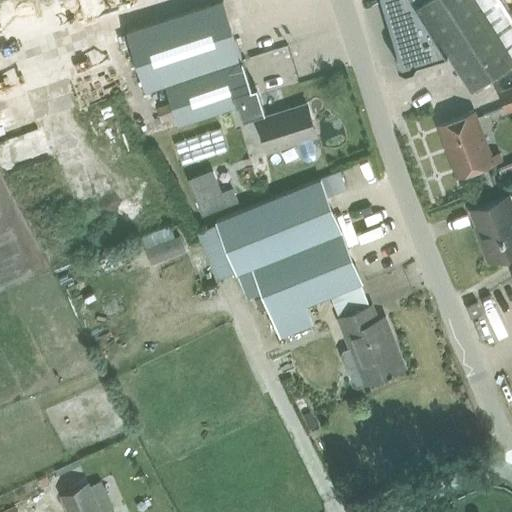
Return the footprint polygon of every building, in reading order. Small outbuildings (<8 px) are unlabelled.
[(146,89),(166,83),(243,58),(224,0),(128,31),(146,89)] [(413,0),(383,0),(400,53),(397,57),(400,66),(406,70),(415,67),(417,63),(449,53),(417,6),(413,0)] [(511,55),(476,0),(426,0),(417,6),(449,53),(472,90),(511,64),(511,55)] [(100,41),(88,46),(94,64),(106,60),(100,41)] [(166,83),(179,122),(240,103),(245,118),(260,113),(255,98),(243,58),(166,83)] [(511,87),(501,92),(508,109),(511,107),(511,87)] [(313,137),(318,136),(307,102),(259,118),(270,151),(297,142),(301,154),(303,157),(305,159),(308,160),(314,158),(316,156),(317,153),(317,149),(313,137)] [(172,104),(161,107),(165,121),(176,117),(172,104)] [(475,112),(458,118),(440,125),(458,175),(501,159),(500,154),(492,157),(475,112)] [(181,161),(226,152),(223,134),(177,143),(181,161)] [(511,160),(499,166),(505,180),(511,177),(511,160)] [(202,214),(238,200),(232,187),(221,192),(212,170),(188,179),(202,214)] [(342,229),(328,195),(348,187),(340,171),(321,178),(303,184),(214,219),(216,224),(235,271),(250,265),(342,229)] [(511,251),(511,200),(510,195),(471,209),(483,241),(481,241),(489,260),(511,251)] [(360,224),(384,218),(382,210),(358,215),(360,224)] [(218,278),(235,271),(216,224),(199,231),(218,278)] [(363,282),(342,229),(250,265),(278,336),(310,323),(304,306),(363,282)] [(181,234),(146,248),(152,263),(187,250),(181,234)] [(478,301),(467,305),(472,316),(482,312),(478,301)] [(358,385),(368,381),(401,368),(389,338),(393,336),(385,317),(378,320),(372,304),(337,318),(349,348),(344,350),(342,354),(353,383),(358,385)] [(249,421),(206,330),(157,353),(200,444),(249,421)] [(294,333),(282,338),(286,346),(298,341),(294,333)] [(303,414),(310,428),(317,425),(310,411),(303,414)] [(60,494),(68,511),(101,511),(87,481),(86,481),(83,474),(68,481),(71,489),(60,494)] [(349,478),(337,484),(345,499),(357,493),(349,478)] [(169,511),(159,488),(138,498),(144,511),(169,511)] [(19,511),(14,502),(0,509),(0,511),(19,511)]
